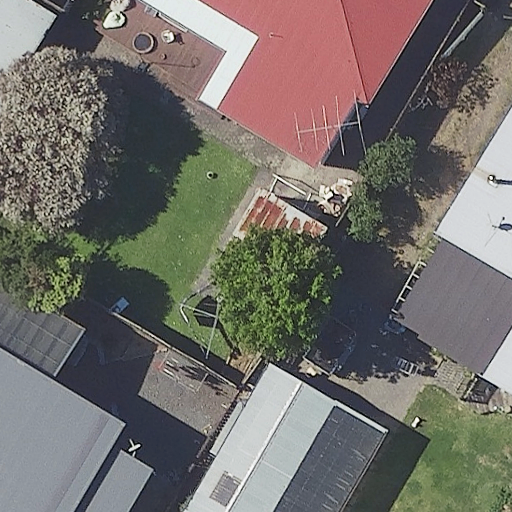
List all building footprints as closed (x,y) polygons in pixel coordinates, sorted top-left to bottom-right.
[(0,0),(0,67),(33,9),(16,0),(0,0)] [(394,0),(129,0),(226,58),(198,103),(296,162),(394,0)] [(511,57),(413,221),(360,309),(511,400),(511,57)] [(0,284),(0,511),(81,511),(110,462),(80,445),(98,414),(31,375),(62,320),(0,284)] [(315,511),(365,423),(248,359),(163,511),(315,511)]
